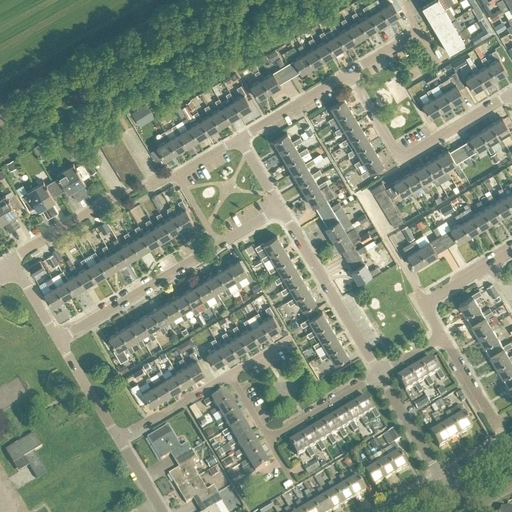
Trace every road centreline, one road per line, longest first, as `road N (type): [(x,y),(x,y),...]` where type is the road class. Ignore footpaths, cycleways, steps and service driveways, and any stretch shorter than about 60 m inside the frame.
road 1 (secondary): [(0,122),(213,0)]
road 2 (residential): [(349,72),(399,158),(511,92)]
road 3 (residential): [(378,374),(279,208)]
road 4 (residential): [(55,334),(217,245)]
road 5 (residential): [(268,443),(378,374)]
road 6 (residential): [(238,138),(349,72)]
road 7 (residential): [(443,485),(378,374)]
road 8 (residential): [(117,438),(228,373)]
road 9 (residential): [(12,263),(119,192)]
road 10 (residential): [(507,447),(441,337)]
road 11 (residential): [(358,192),(423,302)]
road 12 (residential): [(117,438),(55,334)]
